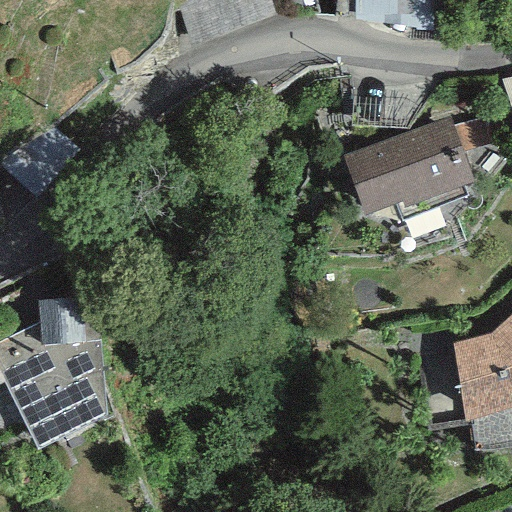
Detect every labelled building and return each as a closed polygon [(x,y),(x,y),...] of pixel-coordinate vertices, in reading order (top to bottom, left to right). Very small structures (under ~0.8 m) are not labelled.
[(511,80),(501,82),(511,122),(511,80)] [(486,120),(451,131),(459,156),(494,145),(486,120)] [(449,125),(341,162),(364,224),(401,210),(404,216),(472,192),(459,156),(451,131),(449,125)] [(36,328),(0,347),(0,380),(5,391),(37,460),(102,426),(101,351),(85,351),(80,309),(36,310),(36,328)] [(511,320),(490,341),(452,351),(465,432),(511,419),(511,320)]
